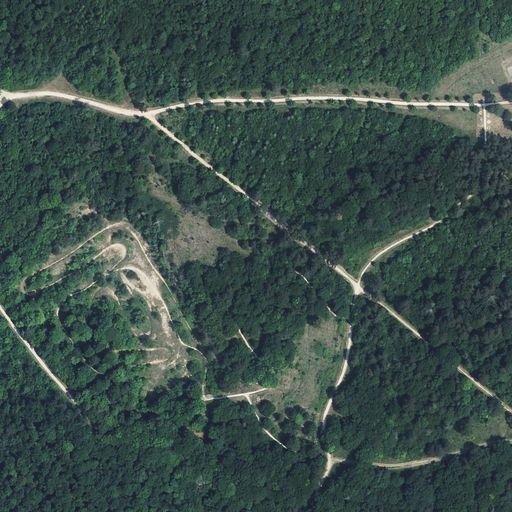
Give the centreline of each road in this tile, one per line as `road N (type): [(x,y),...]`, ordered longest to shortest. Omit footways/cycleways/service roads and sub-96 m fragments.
road 1 (track): [(144,115),(511,415)]
road 2 (track): [(144,115),(213,100),(484,104)]
road 3 (track): [(350,318),(347,360),(323,426),(329,460),(394,467),(511,442)]
road 4 (track): [(59,382),(106,435),(234,511)]
road 5 (track): [(356,285),(375,257),(480,186),(487,158)]
road 6 (track): [(8,99),(57,94),(144,115)]
